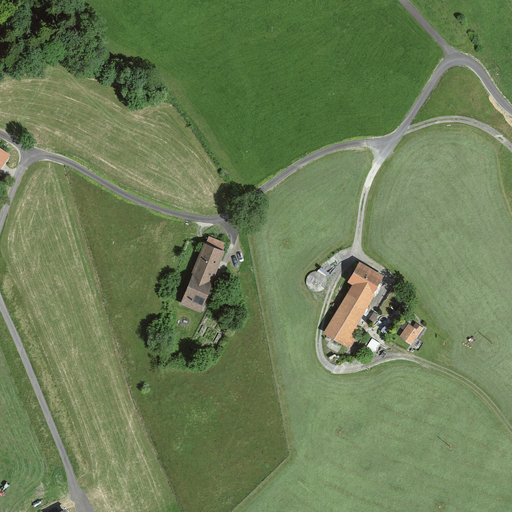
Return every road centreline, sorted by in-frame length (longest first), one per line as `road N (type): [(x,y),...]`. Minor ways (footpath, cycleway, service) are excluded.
road 1 (track): [(390,138),(364,193),(357,242),(325,307),(322,360),(335,368),(396,355),(419,360),(471,384),(511,430)]
road 2 (track): [(0,293),(90,511)]
road 3 (track): [(401,131),(465,120),(511,148)]
